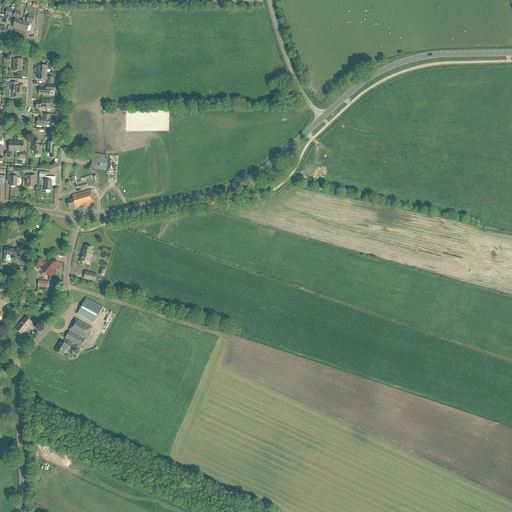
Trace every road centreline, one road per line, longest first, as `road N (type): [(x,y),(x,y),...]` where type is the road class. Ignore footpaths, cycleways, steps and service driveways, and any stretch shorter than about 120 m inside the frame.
road 1 (secondary): [(77,216),(233,185),(321,118)]
road 2 (secondary): [(321,118),(391,65),(511,52)]
road 3 (unclassified): [(18,360),(60,312),(77,216)]
road 4 (unclassified): [(19,511),(18,360)]
road 5 (residential): [(56,213),(63,134),(29,132),(17,118)]
road 6 (unclassified): [(321,118),(295,80),(268,0)]
